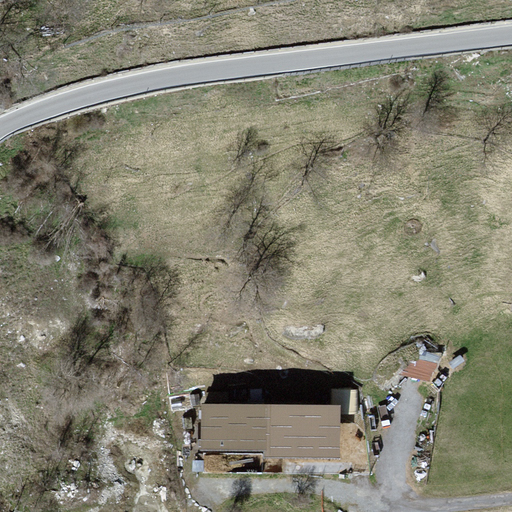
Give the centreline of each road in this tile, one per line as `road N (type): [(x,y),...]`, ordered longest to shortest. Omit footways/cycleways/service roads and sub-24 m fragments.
road 1 (tertiary): [(511,34),(135,83),(0,128)]
road 2 (track): [(377,511),(511,495)]
